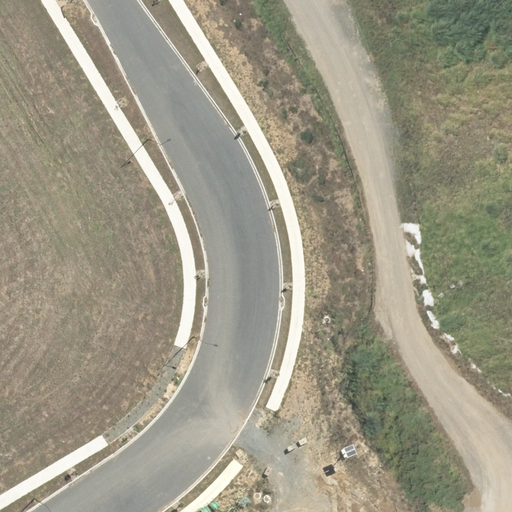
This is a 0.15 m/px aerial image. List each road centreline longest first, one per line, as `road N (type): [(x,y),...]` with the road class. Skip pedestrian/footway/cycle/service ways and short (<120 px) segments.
road 1 (unclassified): [(277,233),(349,227),(382,242),(409,268),(430,336),(422,372),(403,403),(372,427),(303,438),(268,425),(240,402)]
road 2 (unclassified): [(277,233),(218,117),(144,0)]
road 3 (unclassified): [(240,402),(222,374),(216,308),(249,251),(277,233)]
road 4 (unclassified): [(90,511),(157,475),(240,402)]
